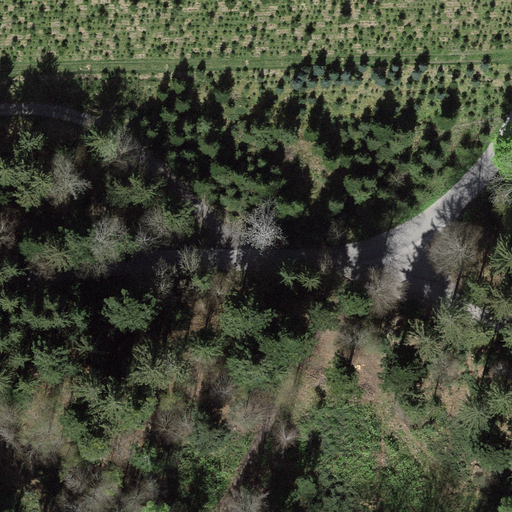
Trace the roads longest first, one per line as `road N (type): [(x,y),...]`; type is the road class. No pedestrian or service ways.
road 1 (unclassified): [(0,293),(164,262),(326,260),(390,246)]
road 2 (track): [(0,108),(21,106),(105,130),(210,221),(239,259)]
road 3 (unclassified): [(390,246),(450,210),(511,134)]
road 4 (unclassified): [(390,246),(453,306),(511,330)]
